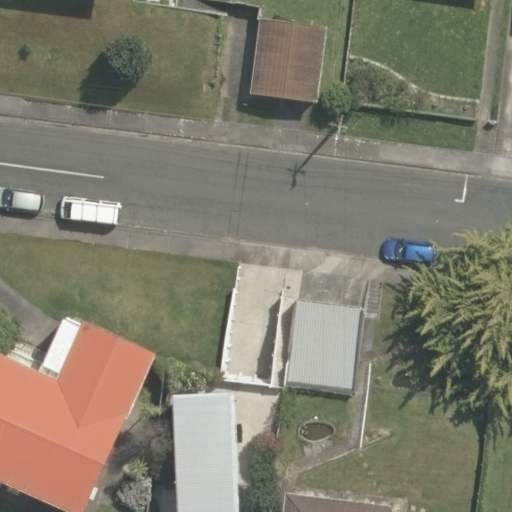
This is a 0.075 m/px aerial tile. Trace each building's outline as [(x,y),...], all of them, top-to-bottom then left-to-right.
[(326,15),(263,7),(252,88),(316,97),(326,15)] [(363,293),(293,283),(278,378),(349,389),(363,293)] [(30,344),(0,330),(0,477),(72,510),(149,335),(53,292),(30,344)] [(237,511),(228,374),(161,378),(170,511),(237,511)] [(376,511),(378,495),(281,486),(278,511),(376,511)]
